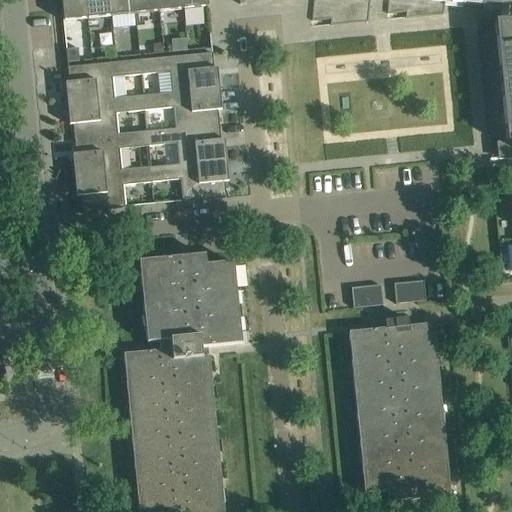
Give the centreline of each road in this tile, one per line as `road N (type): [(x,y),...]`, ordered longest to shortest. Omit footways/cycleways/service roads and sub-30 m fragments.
road 1 (residential): [(35,236),(325,208)]
road 2 (residential): [(325,208),(421,199),(430,269),(333,279)]
road 3 (residential): [(35,236),(12,0)]
road 4 (residential): [(0,437),(32,429),(51,401),(35,236)]
